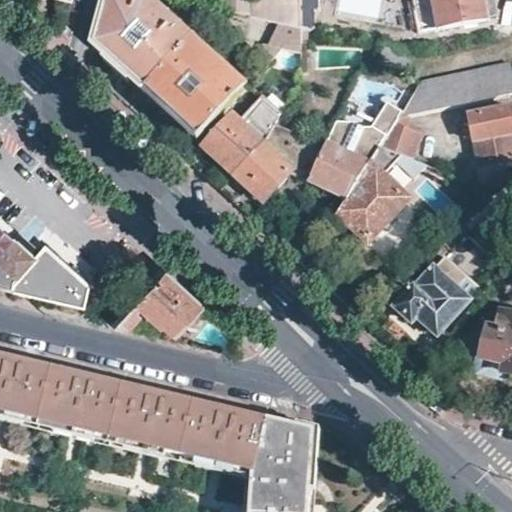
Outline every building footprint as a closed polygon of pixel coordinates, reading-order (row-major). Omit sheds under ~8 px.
[(166,0),(105,0),(93,47),(146,97),(204,35),(166,0)] [(304,30),(304,29),(304,19),(303,0),(284,0),(278,24),(304,30)] [(307,0),(304,19),(328,23),(332,0),(307,0)] [(486,0),(434,0),(441,31),(490,21),(486,0)] [(314,46),(315,31),(304,29),(304,30),(304,44),(314,46)] [(304,56),(304,44),(304,30),(285,50),(303,67),(304,56)] [(197,144),(255,83),(204,35),(146,97),(197,144)] [(412,51),(384,45),(382,62),(405,65),(403,74),(411,76),(414,50),(412,51)] [(303,67),(302,77),(311,78),(314,58),(304,56),(303,67)] [(511,64),(424,85),(421,85),(400,120),(399,121),(406,120),(511,96),(511,64)] [(267,140),(274,127),(279,119),(263,105),(241,128),(233,120),(205,149),(221,163),(207,179),(220,191),(262,147),(267,140)] [(511,107),(468,118),(472,133),(484,186),(511,165),(511,139),(511,133),(511,132),(511,107)] [(399,121),(400,120),(387,112),(372,136),(386,142),(393,130),(399,121)] [(472,133),(468,118),(455,121),(459,136),(472,133)] [(393,130),(400,133),(406,120),(399,121),(393,130)] [(372,136),(336,122),(324,151),(311,180),(310,182),(351,199),(383,147),(386,142),(372,136)] [(311,180),(324,151),(274,127),(267,140),(262,147),(220,191),(235,205),(249,189),(264,203),(293,172),(311,180)] [(423,144),(400,133),(393,130),(386,142),(383,147),(415,162),(423,144)] [(383,147),(351,199),(341,215),(372,243),(408,200),(384,178),(396,164),(410,170),(415,162),(383,147)] [(0,287),(20,292),(85,308),(90,289),(91,286),(69,267),(46,247),(35,259),(0,229),(0,287)] [(308,232),(293,260),(306,271),(325,242),(308,232)] [(338,253),(325,242),(306,271),(317,281),(338,253)] [(470,301),(458,290),(470,277),(447,256),(417,289),(415,286),(395,308),(412,323),(416,319),(437,337),(470,301)] [(200,306),(160,270),(113,326),(135,331),(151,310),(178,333),(200,306)] [(511,313),(506,312),(492,370),(511,375),(511,313)] [(0,416),(180,459),(252,477),(250,511),(309,511),(314,433),(291,427),(278,424),(184,402),(112,385),(45,369),(0,358),(0,416)]
